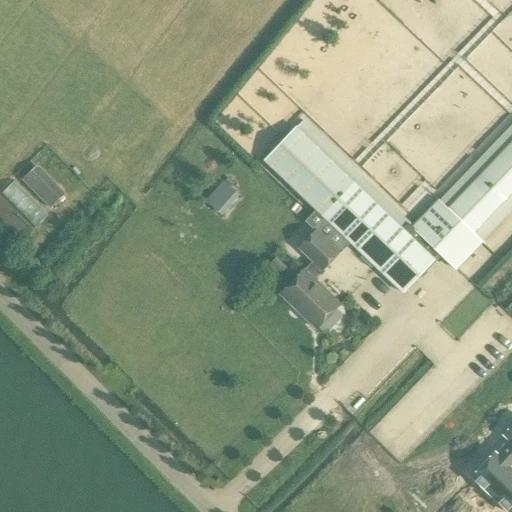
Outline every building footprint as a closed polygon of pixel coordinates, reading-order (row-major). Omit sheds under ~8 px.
[(296,127),(264,161),(315,209),(305,220),(316,230),(339,252),(349,242),(402,292),(433,259),(433,258),(438,252),(456,269),(482,242),(473,233),(511,192),(511,142),(448,209),(439,200),(412,227),(420,235),(414,240),(296,127)] [(21,180),(50,209),(65,194),(36,165),(21,180)] [(226,179),(207,199),(223,214),(242,194),(226,179)] [(13,182),(4,192),(39,224),(48,213),(13,182)] [(304,269),(280,295),(316,329),(318,326),(324,331),(328,330),(340,318),(341,314),(335,309),(340,304),(314,279),(339,252),(316,230),(299,248),(314,262),(305,271),(304,269)] [(276,259),(269,267),(281,278),(288,270),(276,259)] [(495,454),(472,478),(507,511),(511,511),(511,469),(510,468),(511,466),(511,427),(504,436),(511,443),(511,444),(499,458),(495,454)]
